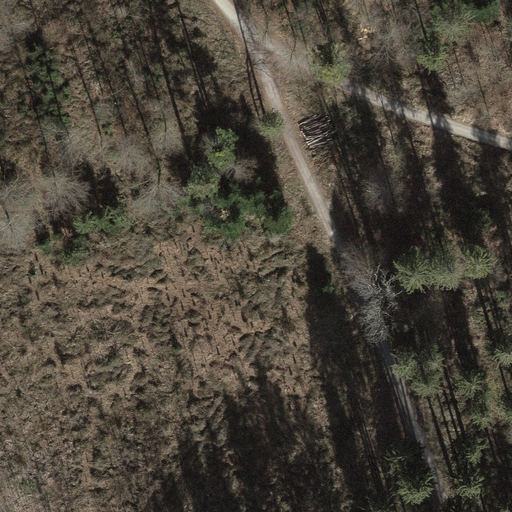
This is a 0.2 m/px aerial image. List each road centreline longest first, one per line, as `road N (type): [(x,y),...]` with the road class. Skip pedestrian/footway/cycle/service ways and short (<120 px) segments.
road 1 (track): [(246,30),(446,511)]
road 2 (track): [(225,0),(246,30),(357,88),(511,144)]
